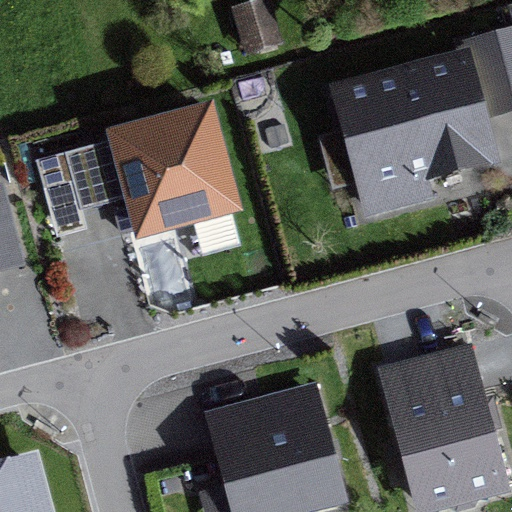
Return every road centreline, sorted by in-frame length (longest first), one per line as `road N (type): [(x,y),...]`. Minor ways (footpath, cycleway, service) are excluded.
road 1 (residential): [(511,259),(84,374)]
road 2 (residential): [(121,511),(84,374)]
